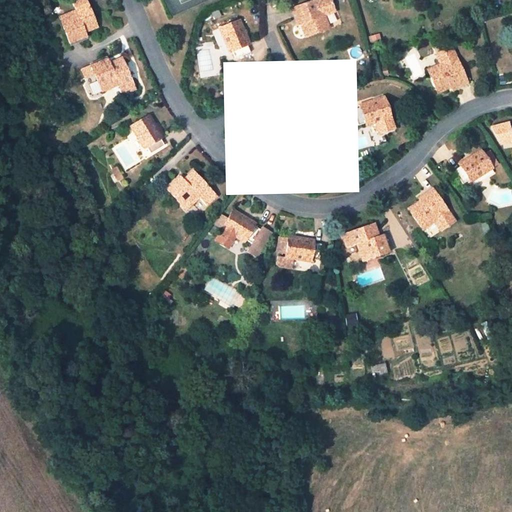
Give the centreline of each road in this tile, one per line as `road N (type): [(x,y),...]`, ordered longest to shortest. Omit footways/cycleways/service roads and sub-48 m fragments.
road 1 (residential): [(201,132),(248,182),(316,211),(368,200),(464,113),(511,103)]
road 2 (residential): [(130,0),(167,86),(201,132)]
